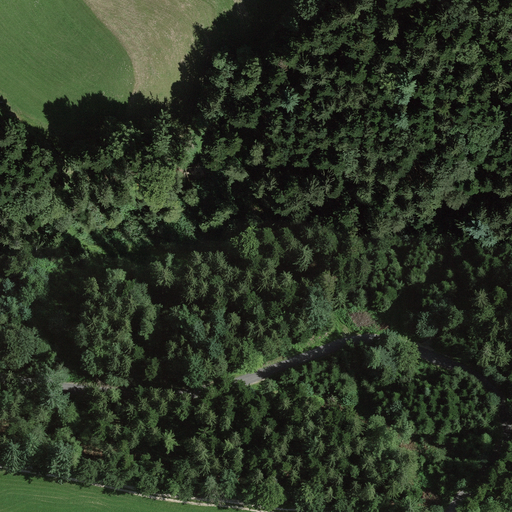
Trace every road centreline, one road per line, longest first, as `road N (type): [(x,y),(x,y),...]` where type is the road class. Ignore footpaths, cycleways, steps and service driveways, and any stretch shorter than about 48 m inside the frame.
road 1 (track): [(0,378),(164,394),(236,382),(355,339),(419,349),(470,372),(501,406),(502,440),(449,511)]
road 2 (track): [(355,339),(319,301),(260,271),(87,244),(69,208),(67,150)]
road 3 (track): [(296,511),(0,464)]
road 4 (track): [(0,324),(55,347),(115,394)]
